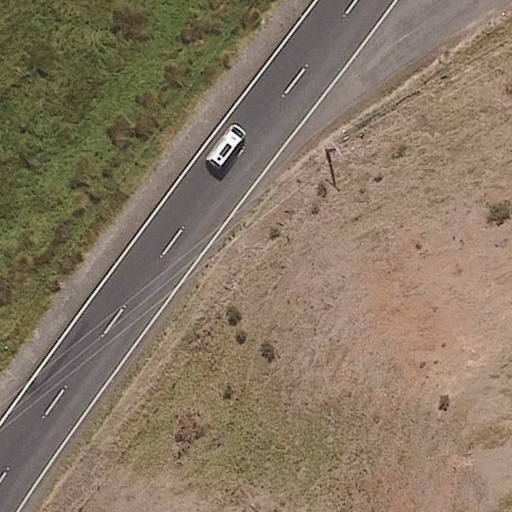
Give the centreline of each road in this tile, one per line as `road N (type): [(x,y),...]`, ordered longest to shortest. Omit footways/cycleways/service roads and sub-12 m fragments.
road 1 (secondary): [(228,166),(0,481)]
road 2 (unclassified): [(228,166),(460,0)]
road 3 (secondary): [(355,0),(228,166)]
